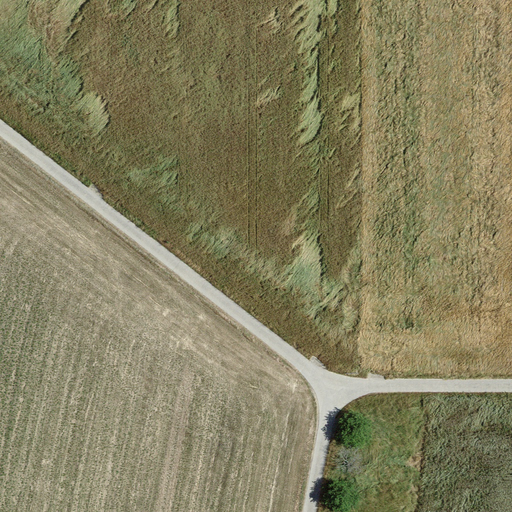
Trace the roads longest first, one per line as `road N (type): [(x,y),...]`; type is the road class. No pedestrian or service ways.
road 1 (track): [(308,511),(331,392),(0,132)]
road 2 (track): [(331,392),(511,392)]
